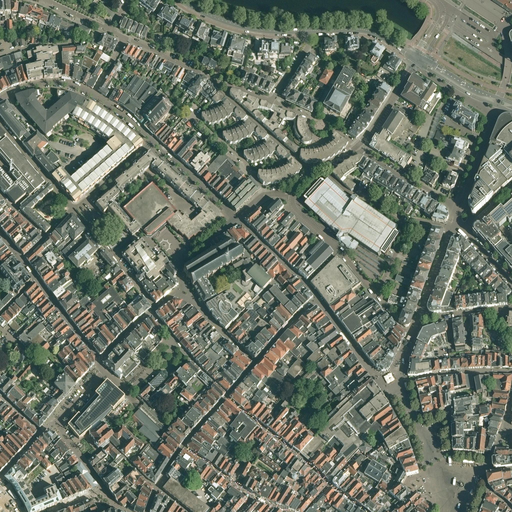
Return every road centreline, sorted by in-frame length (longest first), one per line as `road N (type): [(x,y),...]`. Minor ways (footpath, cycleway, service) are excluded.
road 1 (tertiary): [(308,30),(250,28),(183,0)]
road 2 (residential): [(155,308),(72,209)]
road 3 (unclassified): [(292,193),(293,206),(372,291)]
road 4 (residential): [(228,84),(225,95),(311,173)]
road 5 (unclassified): [(459,208),(356,147)]
road 6 (residential): [(264,195),(251,168),(191,115),(196,107)]
